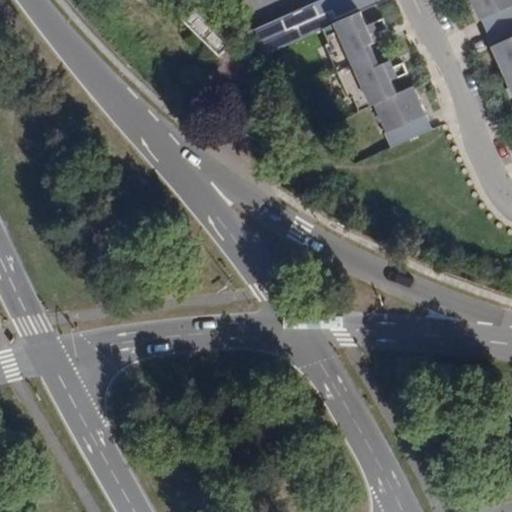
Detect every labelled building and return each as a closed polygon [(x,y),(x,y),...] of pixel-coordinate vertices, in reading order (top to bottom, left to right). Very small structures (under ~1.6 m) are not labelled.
[(372,112),(376,111),(392,147),(433,129),(417,92),(401,99),(389,73),(386,66),(377,45),(373,37),(361,11),(386,0),(321,0),(247,33),(258,58),(333,24),(372,112)] [(511,0),(472,0),(511,87),(511,0)] [(229,43),(194,8),(184,18),(219,53),(229,43)] [(373,37),(377,45),(382,43),(378,35),(373,37)] [(391,64),(386,66),(389,73),(394,71),(391,64)]
